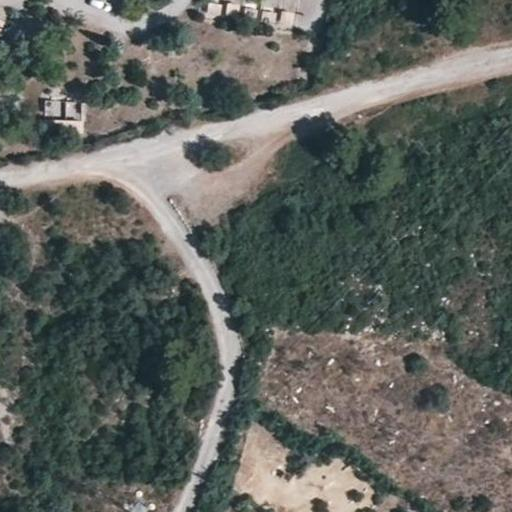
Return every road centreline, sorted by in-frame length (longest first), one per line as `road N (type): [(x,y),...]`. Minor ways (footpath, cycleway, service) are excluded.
road 1 (unclassified): [(511,58),(71,158)]
road 2 (unclassified): [(71,158),(118,171),(151,198),(182,240),(232,354),(217,421),(179,511)]
